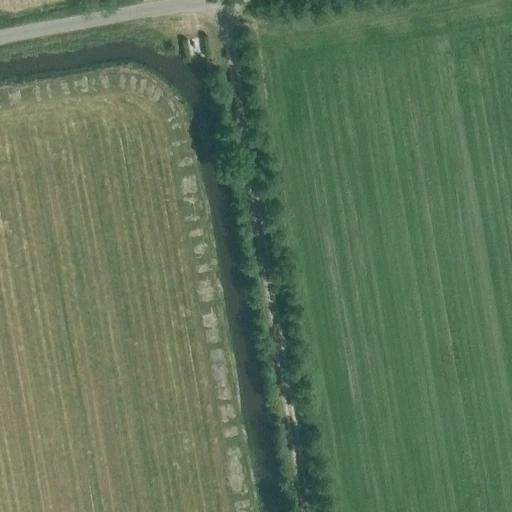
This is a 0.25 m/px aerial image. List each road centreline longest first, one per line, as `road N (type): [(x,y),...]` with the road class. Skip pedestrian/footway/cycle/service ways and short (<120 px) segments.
road 1 (track): [(300,511),(218,0)]
road 2 (unclassified): [(0,37),(218,0)]
